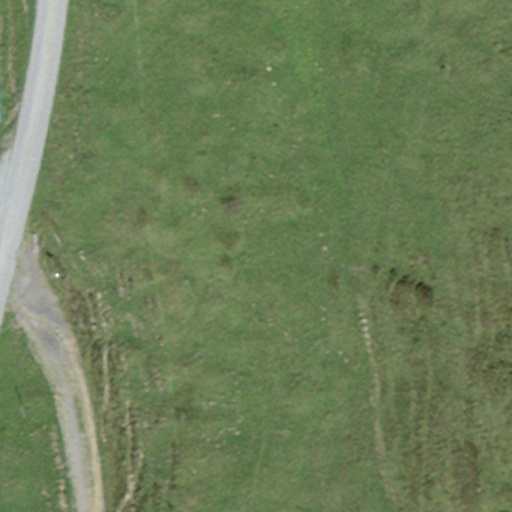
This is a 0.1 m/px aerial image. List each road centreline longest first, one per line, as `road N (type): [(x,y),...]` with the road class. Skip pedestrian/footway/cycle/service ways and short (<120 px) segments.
road 1 (track): [(92,511),(54,335),(0,252)]
road 2 (residential): [(53,0),(45,72),(0,252)]
